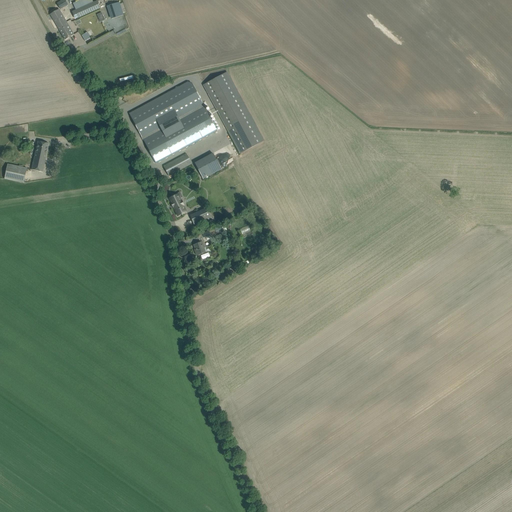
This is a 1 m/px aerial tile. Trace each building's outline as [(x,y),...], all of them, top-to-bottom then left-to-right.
[(65,0),(63,0),(57,3),(60,9),(68,5),(65,0)] [(78,10),(74,11),(73,12),(76,19),(100,8),(97,1),(83,7),(82,5),(81,2),(75,4),(78,10)] [(123,3),(120,4),(119,2),(108,6),(112,19),(123,15),(123,13),(126,12),(123,3)] [(58,27),(67,22),(59,9),(50,15),(58,27)] [(101,22),(106,20),(102,12),(97,15),(101,22)] [(65,40),(74,35),(67,22),(58,27),(65,40)] [(89,32),(83,35),(86,41),(92,38),(89,32)] [(203,85),(240,154),(264,141),(227,72),(203,85)] [(190,81),(129,114),(156,164),(217,131),(190,81)] [(49,144),(44,143),(38,142),(37,149),(36,154),(32,170),(42,172),(49,144)] [(205,178),(221,169),(212,151),(196,160),(205,178)] [(187,154),(183,156),(181,153),(162,163),(169,176),(173,173),(192,164),(187,154)] [(187,172),(196,167),(194,163),(185,167),(187,172)] [(24,183),(27,168),(8,164),(5,179),(24,183)] [(176,195),(170,198),(172,203),(171,203),(173,207),(174,207),(176,211),(178,216),(185,212),(182,206),(184,205),(182,201),(180,202),(179,199),(177,195),(176,195)] [(194,225),(197,223),(211,217),(207,208),(190,216),(193,223),(194,225)] [(240,228),(242,234),(251,231),(249,225),(240,228)] [(204,238),(210,235),(215,233),(217,236),(223,233),(220,226),(202,233),(204,238)] [(204,242),(203,240),(202,238),(197,240),(198,242),(196,243),(195,243),(195,244),(193,245),(197,256),(206,252),(204,248),(206,247),(204,242)]
